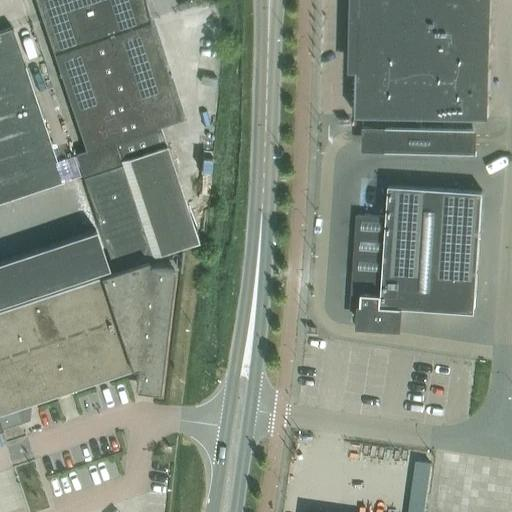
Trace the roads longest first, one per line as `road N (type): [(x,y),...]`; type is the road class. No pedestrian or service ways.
road 1 (secondary): [(263,167),(213,511)]
road 2 (unclassified): [(250,410),(497,447)]
road 3 (secondary): [(250,410),(266,259),(263,167)]
road 4 (unclassified): [(497,447),(511,244)]
road 5 (unknown): [(159,0),(203,157)]
